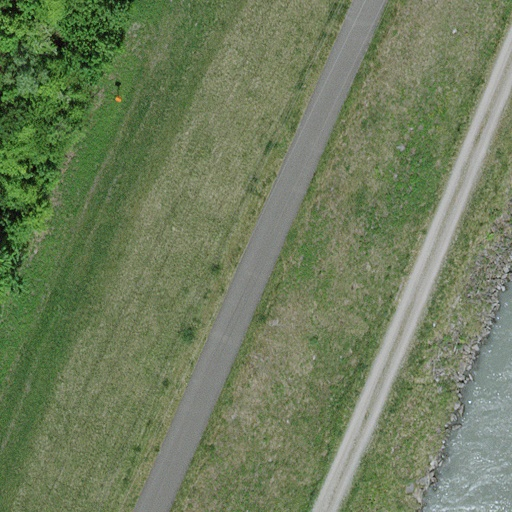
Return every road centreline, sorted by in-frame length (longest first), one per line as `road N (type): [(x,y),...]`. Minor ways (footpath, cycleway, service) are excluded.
road 1 (track): [(359,0),(142,511)]
road 2 (track): [(511,41),(313,511)]
